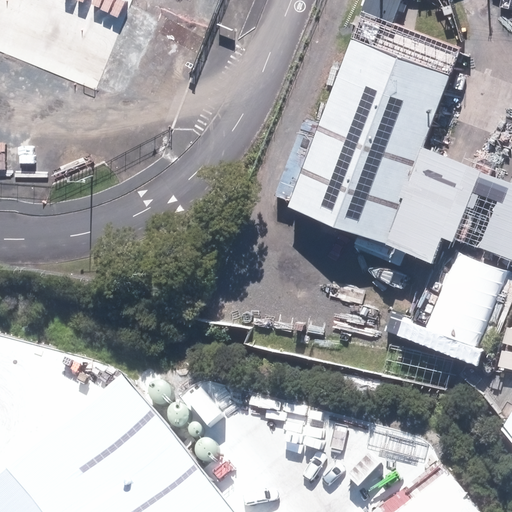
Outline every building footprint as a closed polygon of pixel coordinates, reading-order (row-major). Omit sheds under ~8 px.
[(190,0),(224,16),(231,0),(190,0)] [(456,84),(359,46),(295,211),(392,249),(456,84)] [(434,257),(421,288),(496,319),(509,288),(434,257)] [(240,511),(135,379),(0,485),(0,511),(240,511)] [(473,511),(438,462),(425,472),(434,484),(427,489),(443,511),(473,511)] [(306,511),(301,484),(276,489),(280,511),(306,511)] [(360,511),(357,487),(333,491),(336,511),(360,511)]
